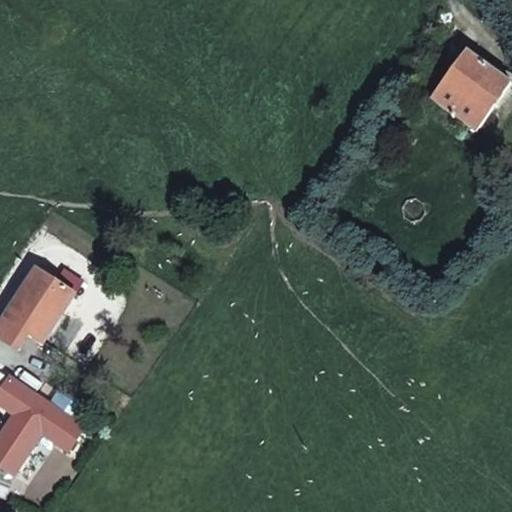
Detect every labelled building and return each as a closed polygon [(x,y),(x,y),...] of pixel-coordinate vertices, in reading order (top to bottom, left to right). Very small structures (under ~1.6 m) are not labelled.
[(511,83),(469,53),(433,101),(477,133),(511,84),(511,83)] [(212,193),(204,204),(222,215),(229,205),(212,193)] [(75,296),(38,271),(7,318),(30,334),(44,343),(75,296)] [(30,334),(7,318),(0,328),(0,338),(19,351),(30,334)] [(0,439),(0,466),(14,476),(43,433),(28,422),(17,415),(0,439)] [(28,422),(43,433),(49,425),(33,415),(28,422)]
